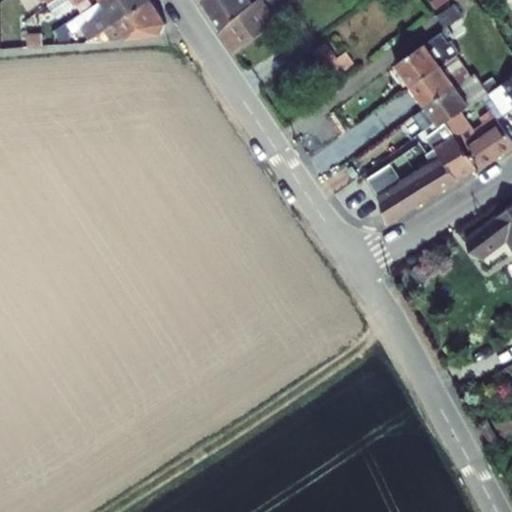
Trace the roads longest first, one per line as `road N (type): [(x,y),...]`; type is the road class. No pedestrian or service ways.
road 1 (track): [(392,325),(114,511)]
road 2 (residential): [(176,0),(356,269)]
road 3 (residential): [(356,269),(498,511)]
road 4 (residential): [(356,269),(511,171)]
